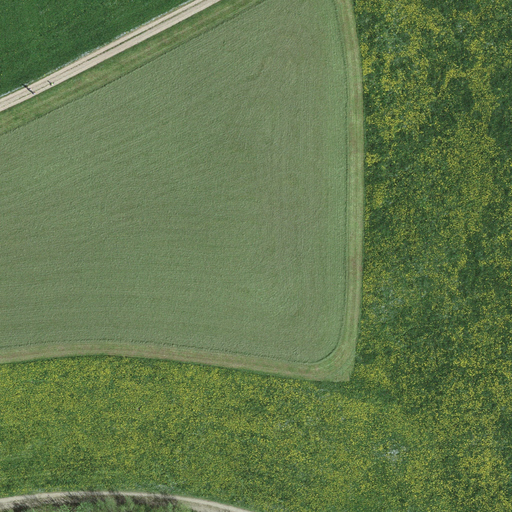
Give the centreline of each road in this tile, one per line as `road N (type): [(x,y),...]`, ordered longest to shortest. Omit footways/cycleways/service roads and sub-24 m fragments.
road 1 (track): [(208,0),(0,104)]
road 2 (track): [(0,509),(86,499),(225,511)]
